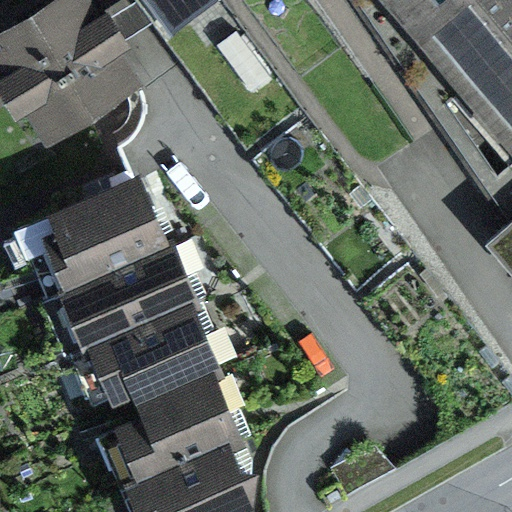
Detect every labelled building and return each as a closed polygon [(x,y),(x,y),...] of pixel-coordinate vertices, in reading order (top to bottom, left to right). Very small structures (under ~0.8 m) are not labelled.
[(95,0),(37,0),(0,23),(0,60),(4,67),(0,70),(0,78),(18,108),(25,104),(47,140),(144,80),(124,47),(135,40),(110,0),(106,0),(99,5),(95,0)] [(511,0),(396,0),(511,132),(511,0)] [(65,283),(169,240),(167,234),(141,168),(51,205),(57,221),(42,228),(65,283)] [(511,213),(485,237),(511,268),(511,213)] [(173,231),(167,234),(169,240),(65,283),(57,286),(80,343),(91,339),(195,296),(198,302),(202,301),(173,231)] [(198,302),(195,296),(91,339),(114,398),(136,389),(139,395),(215,365),(219,376),(226,373),(198,302)] [(219,376),(215,365),(139,395),(144,409),(115,421),(137,474),(230,436),(235,447),(247,442),(219,376)] [(137,474),(123,477),(137,511),(253,511),(256,498),(235,447),(230,436),(137,474)] [(330,467),(345,496),(397,467),(375,441),(330,467)]
